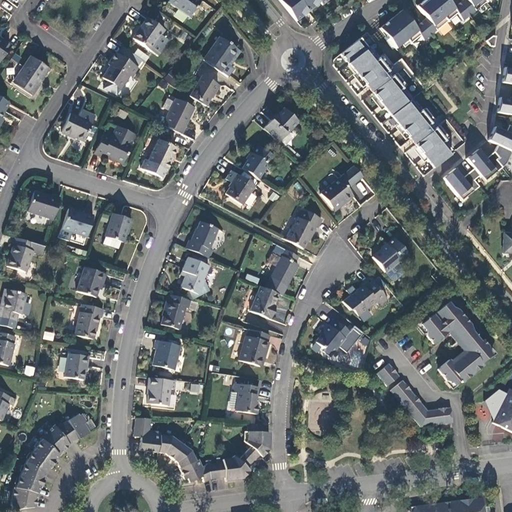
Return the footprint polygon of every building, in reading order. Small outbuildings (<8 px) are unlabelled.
[(169,0),(167,3),(188,18),(200,1),(199,0),(169,0)] [(307,12),(297,0),(277,0),(296,22),(307,12)] [(316,0),(297,0),(307,12),(319,3),(316,0)] [(446,22),(427,0),(423,0),(416,7),(425,18),(419,23),(430,35),(446,22)] [(427,0),(446,22),(457,13),(463,21),(469,16),(458,4),(453,9),(445,0),(427,0)] [(462,0),(458,4),(469,16),(485,2),(482,0),(462,0)] [(419,23),(414,28),(406,18),(400,11),(389,20),(406,40),(409,44),(420,35),(424,40),(430,35),(419,23)] [(146,18),(132,39),(156,56),(167,41),(159,36),(163,31),(146,18)] [(406,40),(389,20),(379,29),(395,49),(406,40)] [(495,37),(491,36),(485,41),(489,46),(493,47),(495,37)] [(227,64),(237,50),(218,38),(202,60),(221,73),(227,64)] [(433,169),(451,153),(442,141),(446,138),(436,127),(435,128),(430,122),(432,121),(394,75),(402,69),(397,62),(388,69),(370,46),(366,49),(358,39),(339,55),(433,169)] [(0,40),(0,61),(10,46),(3,41),(2,42),(0,40)] [(239,52),(237,50),(227,64),(229,65),(239,52)] [(101,78),(107,82),(103,88),(115,95),(128,76),(130,78),(137,69),(115,53),(107,65),(111,67),(108,71),(107,70),(101,78)] [(37,86),(39,83),(48,70),(29,57),(22,67),(24,69),(14,84),(31,96),(38,87),(37,86)] [(14,84),(24,69),(22,67),(11,83),(14,84)] [(511,69),(503,68),(501,83),(511,84),(511,69)] [(188,96),(205,106),(212,94),(213,95),(218,86),(200,76),(188,96)] [(511,92),(510,100),(498,98),(496,113),(498,114),(511,115),(511,92)] [(193,109),(174,99),(162,125),(181,135),(193,109)] [(262,129),(277,143),(297,122),(282,109),(271,122),(270,121),(262,129)] [(70,136),(74,138),(83,142),(91,124),(69,114),(60,133),(69,137),(70,136)] [(487,141),(500,147),(507,150),(511,152),(511,127),(508,126),(504,133),(493,127),(487,141)] [(119,138),(130,143),(133,135),(116,127),(111,138),(117,141),(119,138)] [(131,144),(130,143),(119,138),(117,141),(111,138),(102,134),(93,154),(101,157),(101,156),(108,159),(109,159),(114,161),(122,165),(131,144)] [(175,149),(157,140),(147,162),(144,160),(140,169),(161,179),(165,170),(166,171),(170,163),(168,163),(175,149)] [(240,169),(257,180),(267,166),(269,167),(275,159),(257,147),(251,155),(250,154),(240,169)] [(498,158),(493,152),(484,159),(476,150),(465,159),(473,169),(478,176),(483,182),(494,173),(495,173),(501,168),(495,160),(498,158)] [(360,177),(352,168),(338,179),(319,195),(332,209),(340,202),(342,205),(352,197),(346,189),(360,177)] [(460,201),(471,192),(478,187),(473,181),(478,176),(473,169),(461,179),(453,169),(441,179),(460,201)] [(253,187),(231,171),(225,180),(231,184),(224,194),(241,205),(253,187)] [(33,192),(26,212),(52,220),(59,197),(51,195),(51,198),(33,192)] [(280,196),(274,192),(270,198),(276,202),(280,196)] [(332,209),(334,212),(342,205),(340,202),(332,209)] [(293,214),(294,214),(283,236),(301,245),(308,231),(309,232),(313,224),(314,224),(319,216),(298,205),(293,214)] [(67,209),(61,230),(86,238),(93,216),(83,213),(83,214),(67,209)] [(111,214),(104,237),(120,242),(122,243),(126,229),(127,229),(130,220),(111,214)] [(185,249),(208,259),(211,251),(208,250),(216,230),(199,223),(194,234),(193,234),(190,242),(189,241),(185,249)] [(511,234),(502,234),(502,252),(511,252),(511,234)] [(117,249),(120,242),(104,237),(102,244),(117,249)] [(41,255),(43,247),(15,239),(6,267),(25,273),(31,252),(41,255)] [(371,258),(384,273),(399,261),(400,263),(408,257),(394,239),(371,258)] [(298,257),(284,250),(269,279),(286,287),(297,265),(294,264),(298,257)] [(207,267),(187,258),(181,272),(186,274),(184,277),(180,288),(187,291),(192,300),(209,291),(204,282),(204,281),(202,280),(207,267)] [(97,289),(99,284),(101,284),(104,275),(83,268),(75,292),(94,298),(97,289)] [(258,283),(259,278),(246,274),(245,279),(258,283)] [(379,307),(387,300),(371,281),(363,287),(362,285),(354,291),(354,293),(351,295),(350,295),(342,302),(349,311),(352,311),(357,317),(375,302),(379,307)] [(249,311),(267,319),(272,307),(277,295),(259,287),(249,311)] [(0,306),(0,318),(15,322),(17,314),(20,315),(25,295),(7,290),(4,302),(1,301),(0,306)] [(185,308),(187,309),(195,311),(197,304),(167,295),(163,311),(164,311),(160,325),(178,330),(185,308)] [(470,331),(470,330),(470,329),(469,325),(459,313),(457,311),(454,310),(452,309),(447,303),(435,313),(441,320),(463,348),(466,346),(470,351),(451,366),(449,363),(448,361),(436,370),(445,381),(447,382),(450,383),(453,386),(459,382),(461,384),(482,366),(481,364),(490,356),(488,352),(488,351),(487,348),(482,341),(480,343),(470,331)] [(81,305),(74,336),(92,340),(95,326),(96,326),(98,318),(100,318),(102,310),(81,305)] [(420,325),(425,332),(425,333),(426,337),(432,345),(446,333),(438,323),(432,315),(420,325)] [(343,339),(347,342),(352,336),(333,320),(328,327),(323,322),(317,330),(322,334),(315,343),(322,349),(322,353),(328,357),(343,339)] [(462,352),(449,363),(451,366),(470,351),(466,346),(463,348),(441,320),(438,323),(446,333),(452,340),(462,352)] [(268,336),(248,330),(246,337),(244,337),(237,361),(258,367),(262,351),(265,352),(267,343),(266,343),(268,336)] [(43,339),(53,341),(55,333),(45,331),(43,339)] [(14,337),(0,333),(0,364),(8,366),(13,344),(12,344),(14,337)] [(179,347),(154,341),(153,349),(155,350),(151,366),(173,371),(179,347)] [(87,357),(67,354),(63,378),(82,381),(85,367),(86,367),(87,357)] [(388,364),(378,372),(376,374),(386,387),(399,377),(388,364)] [(26,365),(24,374),(33,376),(35,367),(26,365)] [(167,406),(169,389),(173,390),(174,382),(148,379),(147,387),(148,387),(147,395),(146,404),(167,406)] [(427,411),(402,381),(389,391),(420,428),(451,424),(449,408),(427,411)] [(190,392),(200,393),(201,384),(191,383),(190,392)] [(256,396),(257,388),(234,384),(232,393),(237,393),(234,412),(255,415),(257,405),(254,400),(254,396),(256,396)] [(511,433),(511,391),(508,390),(491,423),(511,433)] [(0,421),(0,422),(8,405),(12,407),(15,400),(0,393),(0,421)] [(35,500),(32,499),(33,493),(36,494),(38,487),(34,485),(36,479),(41,481),(44,473),(48,467),(44,464),(48,459),(52,462),(57,455),(55,453),(59,450),(62,452),(68,446),(66,443),(75,437),(77,440),(88,433),(83,424),(86,422),(81,414),(78,416),(77,415),(66,422),(55,429),(53,426),(39,439),(40,440),(24,463),(14,488),(13,488),(10,504),(11,511),(18,510),(30,508),(34,508),(35,500)] [(224,482),(241,480),(240,475),(245,469),(248,472),(253,466),(247,461),(248,460),(249,458),(255,464),(261,458),(258,455),(263,450),(268,450),(268,433),(262,433),(262,425),(247,424),(246,441),(244,443),(249,448),(237,461),(232,457),(230,459),(221,460),(222,463),(205,465),(200,468),(197,460),(194,462),(189,452),(170,438),(159,436),(159,433),(148,431),(150,419),(135,419),(132,437),(140,438),(138,451),(163,454),(175,463),(183,480),(186,479),(188,483),(200,478),(203,483),(209,480),(223,478),(224,482)] [(482,511),(482,508),(480,498),(403,508),(403,511),(482,511)]
